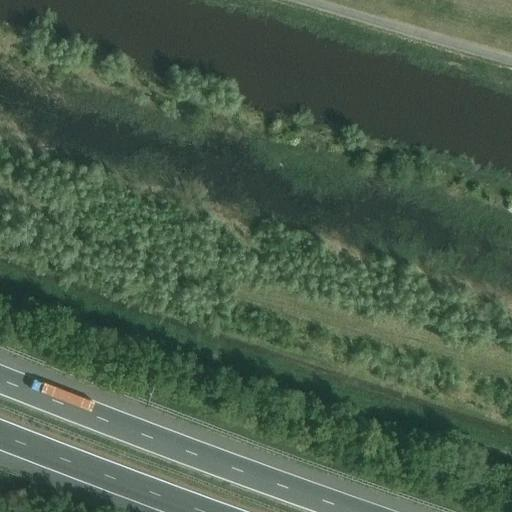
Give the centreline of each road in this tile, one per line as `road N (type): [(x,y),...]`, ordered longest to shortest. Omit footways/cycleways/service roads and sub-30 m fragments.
road 1 (motorway): [(341,511),(0,381)]
road 2 (motorway): [(0,439),(194,511)]
